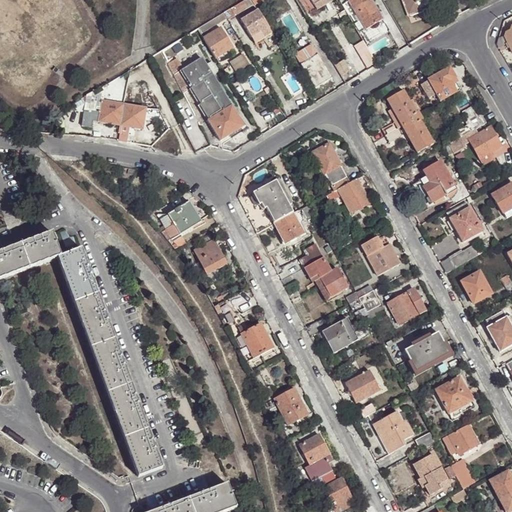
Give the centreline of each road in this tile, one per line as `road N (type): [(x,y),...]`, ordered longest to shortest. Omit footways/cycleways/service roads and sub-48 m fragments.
road 1 (residential): [(212,178),(384,511)]
road 2 (residential): [(338,102),(511,422)]
road 3 (residential): [(212,178),(104,151),(35,145)]
road 4 (residential): [(116,511),(105,489),(0,417)]
road 5 (residential): [(338,102),(212,178)]
road 6 (residential): [(465,28),(338,102)]
